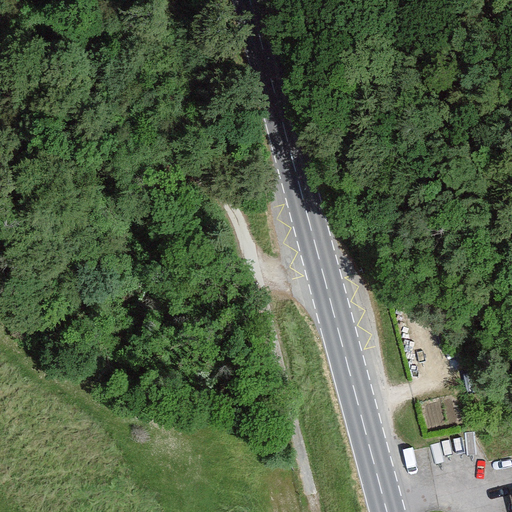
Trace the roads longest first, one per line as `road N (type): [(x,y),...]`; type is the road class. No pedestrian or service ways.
road 1 (primary): [(248,0),(389,511)]
road 2 (track): [(0,77),(195,172),(224,199),(270,283),(326,288)]
road 3 (track): [(270,283),(268,305),(317,511)]
road 4 (unknown): [(387,506),(511,475)]
